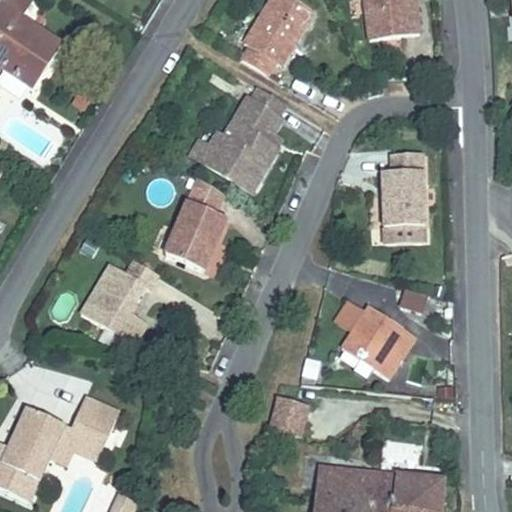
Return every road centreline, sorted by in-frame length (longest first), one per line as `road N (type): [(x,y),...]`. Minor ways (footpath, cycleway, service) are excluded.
road 1 (residential): [(474,107),(389,108),(364,115),(344,133),(222,407)]
road 2 (residential): [(189,0),(0,310)]
road 3 (tertiary): [(476,210),(488,511)]
